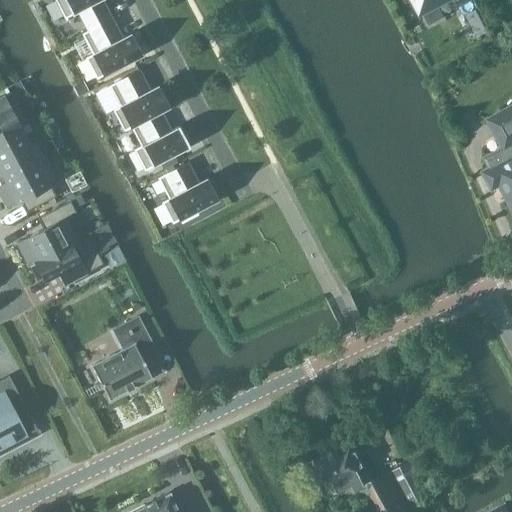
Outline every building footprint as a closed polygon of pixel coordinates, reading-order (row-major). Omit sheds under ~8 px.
[(78,12),(88,31),(88,32),(112,19),(101,0),(54,0),(65,19),(78,12)] [(415,0),(422,11),(443,0),(452,0),(456,7),(469,0),(415,0)] [(475,10),(465,15),(476,36),(486,31),(475,10)] [(112,19),(88,32),(88,31),(82,34),(93,54),(86,58),(97,79),(141,56),(130,35),(122,39),(112,19)] [(131,128),(130,127),(160,111),(161,112),(168,108),(157,87),(149,91),(139,70),(109,86),(120,106),(113,110),(124,131),(131,128)] [(80,82),(73,86),(79,97),(85,93),(88,92),(82,81),(80,82)] [(0,136),(19,127),(20,127),(29,123),(18,103),(10,108),(4,97),(0,99),(0,136)] [(485,173),(493,188),(500,185),(511,206),(511,107),(489,120),(497,134),(502,131),(510,146),(486,159),(492,169),(485,173)] [(170,131),(161,112),(160,111),(130,127),(131,128),(141,146),(134,150),(145,171),(189,148),(178,127),(170,131)] [(19,127),(0,136),(0,161),(30,146),(29,145),(20,127),(19,127)] [(6,182),(48,160),(38,140),(29,145),(30,146),(0,161),(0,169),(3,176),(0,177),(0,183),(1,185),(6,182)] [(51,186),(60,181),(48,160),(6,182),(18,203),(28,198),(34,208),(56,196),(51,186)] [(198,215),(196,211),(217,200),(206,179),(198,183),(187,163),(158,178),(169,199),(161,203),(173,224),(180,220),(182,223),(198,215)] [(81,195),(75,199),(79,207),(85,204),(81,195)] [(68,217),(76,212),(71,201),(39,218),(44,228),(27,238),(37,259),(78,237),(68,217)] [(107,224),(94,230),(103,249),(116,242),(107,224)] [(72,281),(104,264),(98,253),(89,257),(78,237),(37,259),(38,259),(34,261),(36,265),(31,268),(38,280),(43,277),(45,281),(66,270),(72,281)] [(126,391),(135,386),(150,378),(152,378),(151,376),(139,353),(152,347),(153,346),(153,345),(138,318),(139,318),(138,317),(137,317),(124,324),(135,344),(93,365),(91,366),(92,368),(108,398),(109,400),(111,399),(126,391)] [(33,422),(33,421),(9,375),(0,380),(0,455),(21,445),(18,439),(26,435),(22,428),(33,422)] [(468,406),(450,416),(462,439),(480,429),(468,406)] [(374,481),(353,441),(313,462),(331,495),(333,494),(339,504),(359,493),(369,511),(403,511),(431,498),(411,461),(374,481)] [(178,511),(170,494),(134,511),(178,511)]
